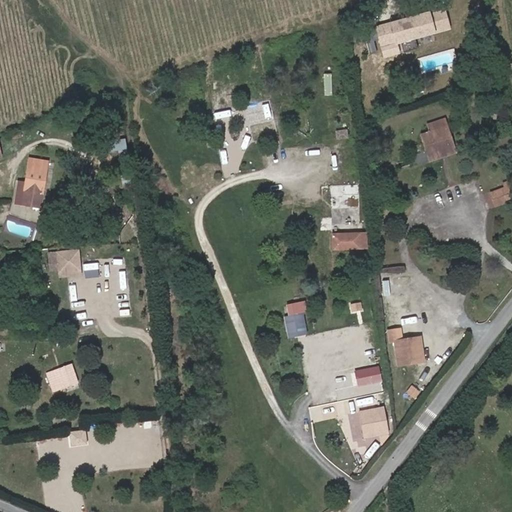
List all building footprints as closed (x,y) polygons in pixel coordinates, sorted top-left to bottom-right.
[(443,9),(399,21),(403,35),(398,36),(403,52),(417,48),(413,33),(418,31),(419,35),(432,31),(432,29),(447,25),(443,9)] [(399,21),(391,23),(395,37),(398,36),(403,35),(399,21)] [(391,23),(376,27),(381,44),(389,42),(389,39),(393,37),(395,37),(391,23)] [(422,134),(429,156),(453,148),(443,118),(427,123),(430,131),(422,134)] [(346,129),(337,130),(338,139),(347,138),(346,129)] [(111,139),(112,149),(127,147),(126,137),(111,139)] [(455,153),(453,148),(429,156),(431,162),(455,153)] [(44,163),(30,160),(24,191),(16,190),(14,205),(39,209),(46,169),(43,169),(44,163)] [(18,181),(16,190),(24,191),(26,183),(18,181)] [(500,191),(492,195),(497,206),(505,202),(500,191)] [(333,234),(333,249),(364,249),(364,233),(333,234)] [(49,270),(59,270),(59,275),(81,275),(81,249),(49,249),(49,270)] [(387,314),(409,312),(406,296),(385,299),(387,314)] [(285,302),(288,336),(307,334),(304,301),(285,302)] [(414,354),(413,340),(396,342),(397,355),(414,354)] [(355,369),(358,386),(383,381),(380,364),(355,369)] [(70,368),(62,370),(64,375),(55,377),(59,392),(75,387),(70,368)] [(63,375),(62,370),(48,374),(54,393),(59,392),(55,377),(63,375)] [(391,431),(385,404),(358,410),(364,437),(391,431)] [(86,441),(85,431),(68,433),(69,443),(86,441)]
